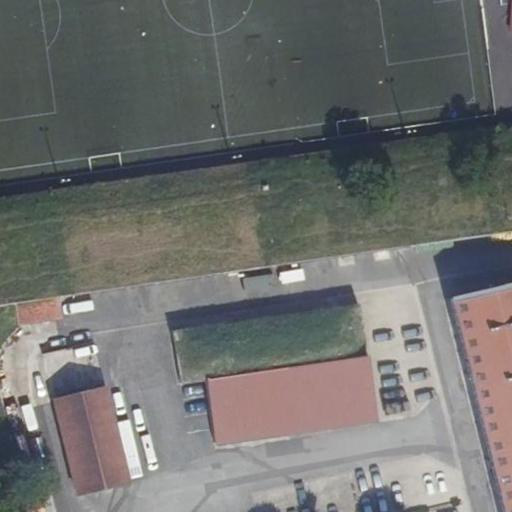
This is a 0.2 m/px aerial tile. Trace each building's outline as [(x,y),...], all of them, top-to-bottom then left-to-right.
[(511,511),(511,283),(451,298),(503,511),(511,511)] [(18,302),(19,323),(61,320),(60,300),(18,302)] [(208,380),(217,443),(377,420),(367,356),(208,380)] [(78,494),(129,482),(105,387),(55,400),(78,494)] [(16,452),(11,434),(0,437),(0,444),(4,456),(16,452)]
